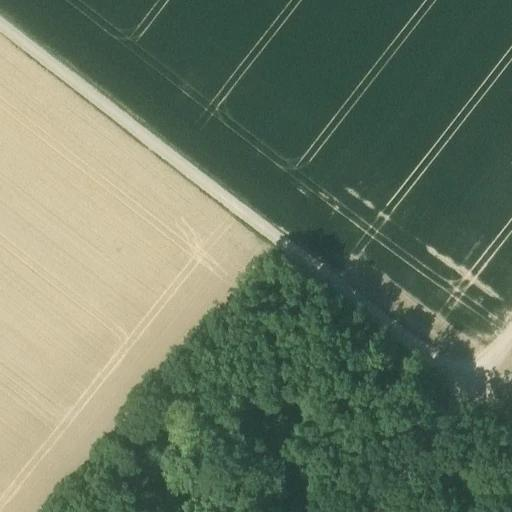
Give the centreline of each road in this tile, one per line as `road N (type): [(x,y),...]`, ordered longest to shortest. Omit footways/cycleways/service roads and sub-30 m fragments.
road 1 (track): [(0,24),(467,390)]
road 2 (track): [(372,511),(467,390)]
